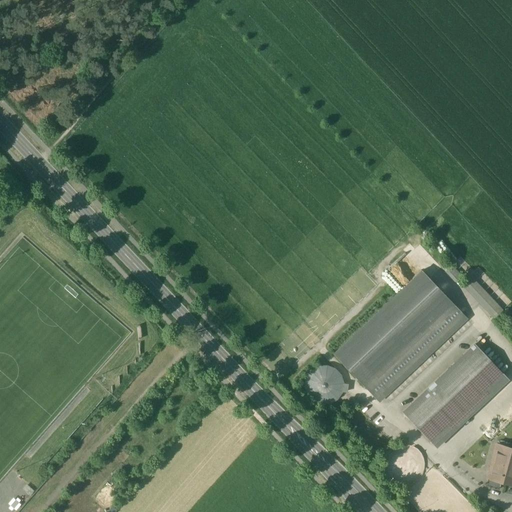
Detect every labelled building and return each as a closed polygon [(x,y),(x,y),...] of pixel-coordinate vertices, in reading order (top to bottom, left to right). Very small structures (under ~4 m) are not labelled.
[(453,266),(446,271),(453,281),(462,275),(458,270),(457,271),(453,266)] [(466,318),(422,272),(335,353),(379,400),(466,318)] [(503,307),(471,274),(461,283),(493,317),(503,307)] [(509,379),(475,343),(402,412),(437,448),(509,379)] [(314,401),(322,404),(332,402),(338,397),(342,392),(342,381),(337,371),(330,367),(324,366),(314,369),(307,376),(305,385),(307,394),(314,401)] [(497,444),(490,469),(503,473),(501,482),(511,484),(511,444),(506,443),(505,446),(497,444)] [(503,473),(490,469),(486,487),(499,490),(501,482),(503,473)]
